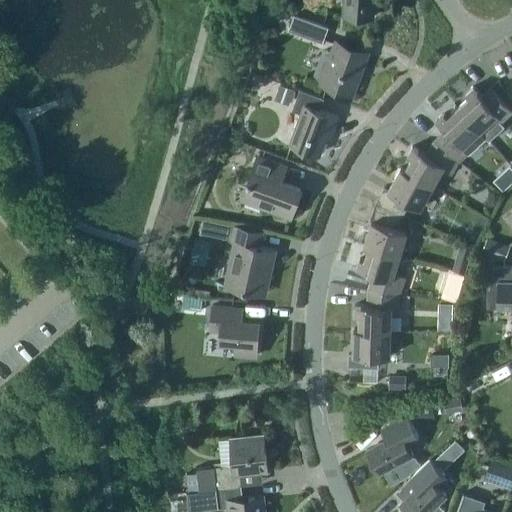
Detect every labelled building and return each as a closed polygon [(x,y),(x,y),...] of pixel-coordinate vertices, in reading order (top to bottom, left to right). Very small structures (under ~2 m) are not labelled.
[(343,0),(343,15),(372,17),(373,0),(343,0)] [(288,30),(322,42),(328,27),(294,15),(288,30)] [(367,54),(335,42),(332,50),(327,49),(322,50),(313,73),(318,78),(321,80),(353,92),(367,54)] [(288,104),(294,89),(279,84),(274,99),(288,104)] [(469,97),(458,107),(480,130),(494,117),(499,123),(511,111),(490,88),(481,96),(473,86),(465,93),(469,97)] [(323,98),(299,89),(292,110),(301,113),(290,143),(319,154),(328,129),(332,131),(338,116),(319,109),(323,98)] [(465,143),(480,130),(458,107),(447,117),(444,113),(436,120),(445,129),(434,140),(458,160),(470,149),(465,143)] [(405,169),(404,170),(432,186),(442,169),(451,174),(458,160),(434,140),(426,154),(412,146),(407,155),(412,157),(405,169)] [(242,197),(291,215),(301,189),(280,181),(286,166),(257,156),(242,197)] [(384,186),(375,202),(403,215),(410,202),(420,207),(432,186),(404,170),(405,169),(400,167),(388,189),(384,186)] [(399,228),(403,215),(375,202),(370,220),(371,220),(364,244),(369,246),(369,245),(399,255),(407,231),(399,228)] [(229,223),(219,222),(217,235),(227,237),(229,223)] [(234,241),(225,284),(261,293),(268,264),(272,265),(275,249),(260,245),(263,231),(233,224),(229,240),(234,241)] [(480,251),(503,259),(508,246),(485,237),(480,251)] [(369,245),(369,246),(364,259),(360,258),(357,267),(373,272),(368,288),(400,293),(405,276),(393,273),(399,255),(369,245)] [(465,273),(470,256),(457,253),(452,269),(465,273)] [(487,307),(511,307),(511,266),(492,266),(492,282),(487,281),(487,307)] [(399,311),(400,293),(368,288),(367,305),(355,304),(354,314),(359,315),(359,328),(359,329),(391,330),(391,311),(399,311)] [(236,354),(257,355),(260,321),(236,319),(237,307),(212,305),(211,329),(221,330),(220,342),(237,343),(236,354)] [(391,330),(359,329),(359,328),(354,329),(353,353),(348,353),(348,366),(378,367),(378,355),(390,355),(391,330)] [(405,388),(406,375),(389,375),(389,388),(405,388)] [(432,403),(420,405),(422,417),(434,415),(432,403)] [(385,426),(395,421),(388,409),(376,415),(383,427),(385,426)] [(386,440),(366,450),(378,472),(382,470),(390,483),(407,475),(420,462),(413,454),(409,447),(407,442),(418,436),(407,415),(385,426),(380,429),(386,440)] [(214,466),(195,468),(197,490),(203,489),(216,487),(241,485),(240,473),(266,470),(262,434),(231,437),(233,464),(214,466)] [(444,451),(435,459),(443,468),(452,460),(444,451)] [(511,464),(492,457),(484,479),(511,488),(511,484),(511,464)] [(442,511),(444,508),(443,508),(437,502),(446,494),(439,487),(448,478),(440,470),(431,460),(429,458),(411,476),(419,485),(400,504),(398,507),(401,511),(442,511)] [(195,472),(184,473),(186,491),(197,490),(195,472)] [(241,485),(216,487),(218,508),(228,506),(228,511),(265,511),(264,494),(243,496),(241,485)] [(186,491),(184,491),(187,511),(218,508),(216,487),(203,489),(197,490),(186,491)] [(491,511),(483,508),(485,501),(463,493),(456,511),(491,511)]
